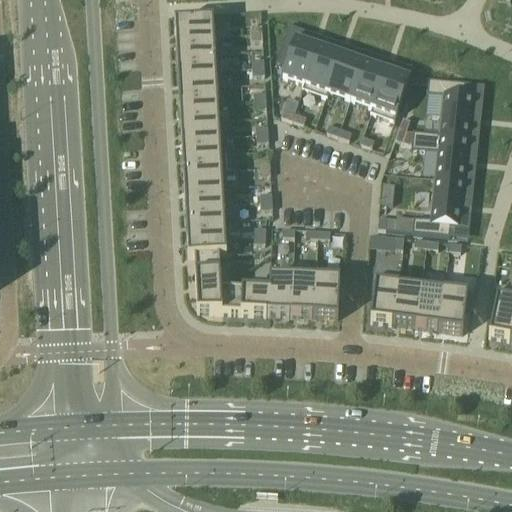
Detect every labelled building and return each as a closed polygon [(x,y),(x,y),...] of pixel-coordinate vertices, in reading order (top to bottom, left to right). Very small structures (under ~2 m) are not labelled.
[(217,23),(174,25),(175,42),(218,40),(217,23)] [(262,30),(250,31),(250,39),(262,38),(262,30)] [(262,38),(250,39),(250,47),(262,46),(262,38)] [(218,40),(175,42),(176,59),(219,57),(218,40)] [(294,42),(281,81),(282,82),(303,89),(304,89),(318,50),(294,42)] [(303,89),(302,94),(327,102),(328,98),(327,97),(341,58),(318,50),(304,89),(303,89)] [(219,57),(176,59),(177,76),(220,73),(219,57)] [(341,58),(327,97),(328,98),(350,105),(364,66),(341,58)] [(263,64),(251,64),(252,72),(264,72),(263,64)] [(364,66),(350,105),(372,113),(373,113),(387,74),(364,66)] [(264,72),(252,72),(252,80),(264,80),(264,72)] [(220,73),(177,76),(178,93),(221,90),(220,73)] [(372,113),(370,117),(394,126),(410,82),(408,81),(387,74),(373,113),(372,113)] [(428,83),(426,98),(443,100),(439,140),(468,143),(473,100),(464,98),(465,87),(428,83)] [(221,90),(178,93),(179,110),(217,108),(217,109),(222,109),(221,90)] [(265,97),(253,98),(254,106),(266,105),(265,97)] [(266,105),(254,106),(254,114),(266,113),(266,105)] [(217,108),(179,110),(180,127),(218,125),(218,124),(217,109),(217,108)] [(283,114),(281,121),(292,125),(295,118),(283,114)] [(295,118),(292,125),(303,129),(306,122),(295,118)] [(402,122),(399,133),(406,136),(410,124),(402,122)] [(218,125),(180,127),(181,144),(224,141),(223,123),(218,124),(218,125)] [(329,130),(326,137),(337,141),(340,134),(329,130)] [(267,131),(255,131),(256,139),(268,139),(267,131)] [(399,133),(395,145),(402,148),(406,136),(399,133)] [(340,134),(337,141),(349,145),(351,138),(340,134)] [(412,137),(411,154),(437,157),(434,184),(464,187),(468,143),(439,140),(412,137)] [(268,139),(256,139),(256,147),(268,147),(268,139)] [(224,141),(181,144),(182,161),(225,158),(224,141)] [(363,142),(360,149),(371,153),(374,145),(363,142)] [(225,158),(182,161),(183,177),(226,175),(225,158)] [(269,164),(257,165),(258,173),(270,172),(269,164)] [(270,172),(258,173),(258,181),(270,180),(270,172)] [(226,175),(183,177),(184,194),(227,192),(226,175)] [(396,221),(395,235),(412,237),(411,237),(449,241),(450,230),(459,231),(464,187),(434,184),(430,224),(396,221)] [(227,192),(184,194),(185,211),(228,209),(227,192)] [(271,198),(259,199),(260,207),(272,206),(271,198)] [(272,206),(260,207),(260,215),(272,214),(272,206)] [(228,209),(185,211),(186,228),(224,226),(229,226),(228,209)] [(379,221),(377,233),(385,234),(387,222),(379,221)] [(224,226),(186,228),(187,245),(225,243),(225,241),(224,226)] [(254,232),(253,240),(265,240),(266,233),(254,232)] [(283,233),(282,249),(294,250),(295,234),(283,233)] [(306,235),(305,243),(317,243),(318,235),(306,235)] [(318,235),(317,243),(329,244),(330,236),(318,235)] [(253,240),(253,248),(265,248),(265,240),(253,240)] [(225,243),(187,245),(188,262),(194,262),(218,260),(231,260),(230,241),(225,241),(225,243)] [(396,242),(394,254),(402,255),(404,243),(396,242)] [(415,244),(414,252),(426,253),(427,245),(415,244)] [(427,245),(426,253),(438,254),(439,246),(427,245)] [(449,247),(448,256),(460,257),(461,249),(449,247)] [(218,260),(194,262),(197,317),(222,318),(220,293),(218,260)] [(293,277),(291,321),(314,322),(316,282),(317,273),(292,272),(292,277),(293,277)] [(268,295),(267,320),(291,321),(293,277),(292,277),(269,276),(268,295)] [(376,278),(370,326),(393,329),(398,290),(399,290),(400,281),(376,278)] [(316,282),(314,322),(338,323),(339,284),(316,282)] [(421,293),(416,332),(439,335),(445,286),(421,283),(420,293),(421,293)] [(445,286),(439,335),(462,338),(468,289),(445,286)] [(398,290),(393,329),(416,332),(421,293),(420,293),(399,290),(398,290)] [(496,302),(488,340),(511,345),(511,341),(511,295),(498,292),(496,302)] [(268,295),(220,293),(222,318),(267,320),(268,295)]
